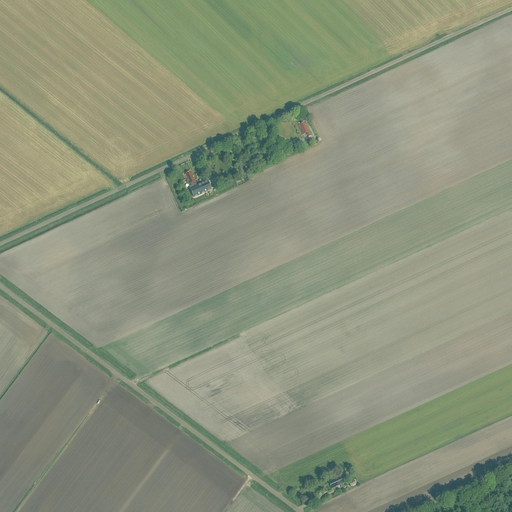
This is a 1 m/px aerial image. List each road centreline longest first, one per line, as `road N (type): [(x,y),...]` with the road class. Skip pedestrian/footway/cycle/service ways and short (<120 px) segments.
road 1 (unclassified): [(0,244),(511,9)]
road 2 (unclassified): [(300,511),(0,285)]
